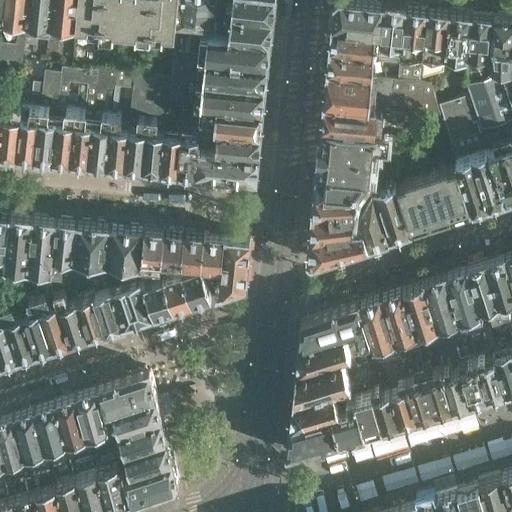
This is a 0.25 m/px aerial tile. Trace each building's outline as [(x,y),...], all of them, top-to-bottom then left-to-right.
[(26,17),(27,0),(2,0),(1,15),(17,17),(14,42),(0,40),(0,54),(8,55),(22,57),(26,17)] [(49,19),(50,0),(27,0),(26,17),(49,19)] [(75,22),(77,0),(50,0),(49,19),(75,22)] [(124,31),(127,0),(77,0),(75,22),(75,26),(124,31)] [(175,21),(177,0),(127,0),(124,31),(174,36),(175,27),(175,21)] [(269,60),(271,36),(213,30),(216,7),(216,0),(197,0),(195,23),(194,29),(175,27),(174,36),(172,50),(176,51),(269,60)] [(195,23),(197,0),(177,0),(175,21),(195,23)] [(274,13),(275,0),(216,0),(216,7),(274,13)] [(381,27),(383,0),(335,0),(334,13),(333,22),(377,27),(381,27)] [(403,39),(407,2),(389,0),(383,0),(381,27),(380,37),(382,37),(381,56),(384,56),(400,58),(402,45),(403,39)] [(422,72),(428,4),(407,2),(403,39),(402,45),(416,47),(412,76),(421,75),(422,72)] [(445,50),(450,6),(428,4),(422,72),(445,67),(446,55),(432,54),(433,49),(445,50)] [(467,49),(472,8),(450,6),(445,50),(457,51),(454,55),(453,66),(466,63),(466,61),(467,49)] [(271,36),(274,13),(216,7),(213,30),(271,36)] [(488,50),(492,11),(472,8),(467,49),(484,51),(484,57),(466,61),(466,63),(465,71),(468,80),(494,72),(488,50)] [(511,12),(492,11),(488,50),(494,72),(500,70),(511,71),(511,12)] [(375,51),(377,27),(333,22),(330,46),(375,51)] [(373,73),(375,55),(375,51),(330,46),(328,67),(373,73)] [(266,83),(269,60),(176,51),(173,73),(204,76),(266,83)] [(6,72),(8,55),(0,54),(0,75),(6,76),(6,72)] [(24,73),(25,57),(22,57),(8,55),(6,72),(24,73)] [(398,75),(400,58),(384,56),(382,73),(398,75)] [(42,77),(43,67),(43,59),(25,57),(24,73),(24,75),(42,77)] [(60,68),(61,65),(61,60),(43,59),(43,67),(60,68)] [(113,83),(115,66),(98,64),(97,68),(96,82),(113,83)] [(71,156),(79,69),(79,66),(61,65),(60,68),(60,78),(56,116),(53,154),(71,156)] [(120,122),(121,111),(116,110),(119,84),(132,85),(133,68),(115,66),(113,83),(111,109),(106,160),(124,161),(128,123),(120,122)] [(89,158),(93,119),(96,82),(97,68),(83,67),(82,70),(79,69),(71,156),(89,158)] [(396,89),(371,86),(373,73),(328,67),(325,98),(325,101),(370,107),(379,108),(394,110),(396,89)] [(167,97),(170,73),(170,71),(133,68),(132,85),(128,123),(124,161),(159,165),(164,126),(165,117),(166,109),(167,97)] [(511,107),(509,100),(500,70),(494,72),(468,80),(472,90),(439,102),(451,139),(483,129),(504,196),(511,193),(511,107)] [(264,107),(266,83),(204,76),(173,73),(170,73),(167,97),(190,99),(264,107)] [(53,154),(56,116),(60,78),(42,77),(40,103),(35,152),(53,154)] [(189,111),(190,99),(167,97),(166,109),(189,111)] [(262,129),(264,107),(190,99),(189,111),(166,109),(165,117),(182,119),(199,122),(215,124),(262,129)] [(0,148),(17,151),(21,112),(22,101),(13,100),(12,112),(3,111),(0,139),(0,148)] [(367,127),(370,107),(325,101),(322,122),(367,127)] [(35,152),(40,103),(31,102),(30,113),(21,112),(17,151),(35,152)] [(403,131),(405,111),(394,110),(379,108),(377,128),(401,130),(403,131)] [(106,160),(111,109),(102,109),(101,120),(93,119),(89,158),(106,160)] [(259,150),(262,129),(215,124),(199,122),(198,130),(196,144),(259,150)] [(361,215),(374,186),(396,179),(393,166),(397,164),(391,146),(410,146),(405,132),(403,131),(401,130),(377,128),(367,127),(322,122),(317,168),(318,168),(316,188),(315,188),(308,252),(309,254),(310,255),(311,256),(313,257),(314,257),(315,257),(363,242),(364,241),(363,241),(367,240),(368,240),(368,239),(361,215)] [(194,168),(196,144),(198,130),(164,126),(159,165),(194,168)] [(504,196),(483,129),(451,139),(456,157),(470,198),(469,198),(472,205),(470,205),(471,206),(504,196)] [(257,175),(259,150),(196,144),(194,168),(257,175)] [(470,198),(456,157),(434,164),(435,166),(396,179),(411,226),(466,208),(465,207),(462,200),(469,198),(470,198)] [(411,226),(396,179),(374,186),(388,233),(411,226)] [(388,233),(374,186),(361,215),(368,239),(375,236),(375,237),(388,233)] [(0,262),(3,262),(8,210),(0,209),(0,262)] [(27,265),(32,213),(8,210),(3,262),(27,265)] [(51,267),(57,215),(32,213),(27,265),(51,267)] [(72,254),(76,217),(57,215),(51,267),(62,268),(64,254),(72,254)] [(88,264),(93,219),(76,217),(72,254),(81,255),(80,263),(88,264)] [(107,258),(110,220),(93,219),(88,264),(97,265),(98,257),(107,258)] [(162,273),(159,265),(141,266),(145,224),(110,220),(107,258),(106,270),(122,320),(154,310),(173,303),(163,272),(162,273)] [(159,265),(163,225),(145,224),(141,266),(159,265)] [(180,257),(184,227),(163,225),(159,265),(181,262),(180,257)] [(201,259),(204,229),(184,227),(180,257),(201,259)] [(246,280),(251,234),(204,229),(201,259),(202,259),(202,260),(212,291),(219,288),(246,280)] [(511,297),(511,272),(505,249),(486,255),(504,309),(510,308),(507,299),(511,297)] [(504,309),(486,255),(468,261),(482,305),(490,302),(494,313),(504,309)] [(212,291),(202,260),(182,266),(192,297),(212,291)] [(482,305),(468,261),(446,268),(461,316),(482,309),(480,305),(482,305)] [(192,297),(182,266),(163,272),(173,303),(192,297)] [(461,316),(446,268),(424,275),(440,322),(461,316)] [(51,276),(51,272),(27,270),(26,279),(33,278),(51,276)] [(122,320),(106,270),(88,272),(90,279),(105,325),(122,320)] [(90,330),(78,294),(69,297),(62,275),(51,276),(58,297),(71,336),(90,330)] [(440,322),(424,275),(403,282),(422,344),(433,340),(437,339),(432,325),(440,322)] [(53,342),(37,293),(33,278),(26,279),(0,281),(0,294),(3,304),(19,353),(53,342)] [(105,325),(90,279),(84,281),(87,291),(78,294),(90,330),(105,325)] [(422,344),(403,282),(381,289),(396,336),(403,334),(407,348),(415,346),(422,344)] [(396,336),(381,289),(359,295),(377,353),(386,350),(383,340),(396,336)] [(71,336),(58,297),(50,300),(47,290),(37,293),(53,342),(71,336)] [(299,340),(350,325),(355,324),(357,331),(367,361),(379,358),(377,353),(359,295),(359,296),(308,312),(306,313),(305,314),(303,315),(302,317),(301,319),(301,322),(302,322),(308,320),(307,329),(301,331),(300,330),(299,340)] [(19,353),(3,304),(0,305),(0,353),(2,358),(19,353)] [(511,344),(511,343),(508,332),(504,318),(485,324),(504,386),(511,383),(511,344)] [(504,386),(485,324),(466,330),(486,391),(504,386)] [(371,375),(367,361),(357,331),(352,333),(350,325),(299,340),(297,360),(299,360),(298,365),(296,364),(293,392),(296,392),(296,396),(293,395),(293,398),(342,384),(367,376),(371,375)] [(486,391),(466,330),(451,334),(454,348),(457,358),(469,396),(486,391)] [(454,348),(451,334),(437,339),(433,340),(437,353),(454,348)] [(451,401),(439,363),(437,353),(433,340),(422,344),(415,346),(425,376),(434,406),(451,401)] [(224,359),(219,344),(204,348),(209,364),(224,359)] [(416,412),(405,373),(398,351),(382,357),(401,416),(416,412)] [(382,357),(379,358),(367,361),(371,375),(367,376),(370,387),(381,422),(401,416),(382,357)] [(469,396),(457,358),(439,363),(451,401),(469,396)] [(157,390),(151,368),(150,363),(146,365),(97,381),(104,406),(113,403),(157,390)] [(434,406),(425,376),(415,378),(413,371),(405,373),(416,412),(434,406)] [(107,414),(104,406),(97,381),(77,387),(88,428),(105,422),(109,421),(107,414)] [(348,404),(345,393),(342,384),(293,398),(292,400),(293,400),(293,402),(294,403),(296,404),(298,404),(298,409),(296,410),(295,410),(293,411),(292,413),(292,414),(291,416),(290,416),(291,416),(290,420),(290,422),(348,404)] [(88,428),(77,387),(56,394),(67,435),(88,428)] [(381,422),(370,387),(352,393),(363,428),(368,426),(367,425),(366,423),(370,422),(372,425),(381,422)] [(162,411),(172,409),(168,392),(158,395),(157,390),(113,403),(115,411),(107,414),(109,421),(105,422),(108,431),(119,427),(163,413),(162,411)] [(363,428),(352,393),(352,391),(345,393),(348,404),(290,422),(290,423),(290,427),(289,427),(289,429),(288,445),(292,449),(363,428)] [(67,435),(56,394),(15,408),(26,448),(67,435)] [(26,448),(15,408),(0,412),(0,436),(5,456),(26,450),(26,448)] [(168,434),(163,413),(119,427),(124,448),(168,434)] [(174,455),(168,434),(124,448),(130,468),(174,455)] [(83,511),(88,510),(77,470),(76,470),(71,453),(51,459),(52,463),(33,469),(37,484),(36,485),(43,511),(83,511)] [(177,483),(180,477),(174,455),(130,468),(122,471),(120,464),(119,464),(117,457),(98,464),(109,504),(177,483)] [(109,504),(98,464),(77,470),(88,510),(109,504)] [(511,465),(501,469),(509,498),(511,497),(511,465)] [(501,511),(500,507),(503,506),(501,500),(509,498),(501,469),(479,476),(489,511),(501,511)] [(20,511),(15,491),(10,472),(0,475),(0,511),(20,511)] [(489,511),(479,476),(463,480),(458,482),(465,511),(489,511)] [(465,511),(458,482),(440,487),(436,488),(442,511),(465,511)] [(43,511),(36,485),(15,491),(20,511),(43,511)] [(442,511),(436,488),(418,494),(423,511),(442,511)] [(423,511),(418,494),(400,499),(404,511),(423,511)] [(404,511),(400,499),(395,501),(395,502),(383,505),(383,504),(382,504),(384,511),(404,511)]
